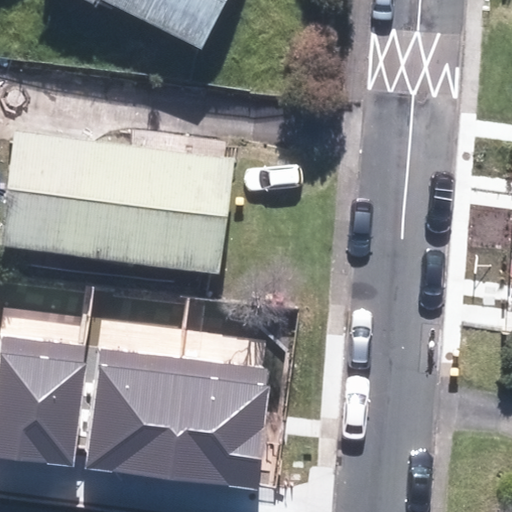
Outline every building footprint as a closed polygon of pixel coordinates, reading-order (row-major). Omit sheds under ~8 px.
[(226,0),(69,0),(88,9),(92,1),(200,54),(226,0)] [(45,72),(0,66),(0,126),(38,131),(45,72)] [(227,157),(8,132),(0,200),(0,241),(215,265),(227,157)] [(86,345),(2,335),(0,353),(0,457),(74,466),(86,363),(84,362),(86,345)] [(171,478),(186,359),(100,349),(85,467),(171,478)] [(269,370),(186,359),(171,478),(257,489),(270,386),(267,386),(269,370)]
